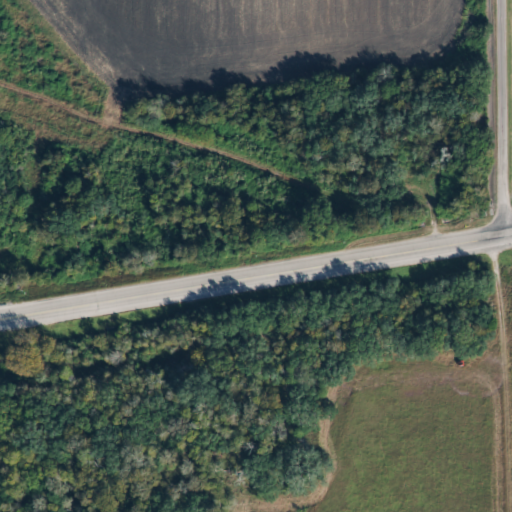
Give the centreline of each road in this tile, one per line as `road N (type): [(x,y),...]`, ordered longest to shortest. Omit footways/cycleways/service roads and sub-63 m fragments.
road 1 (secondary): [(0,314),(511,228)]
road 2 (residential): [(506,229),(505,0)]
